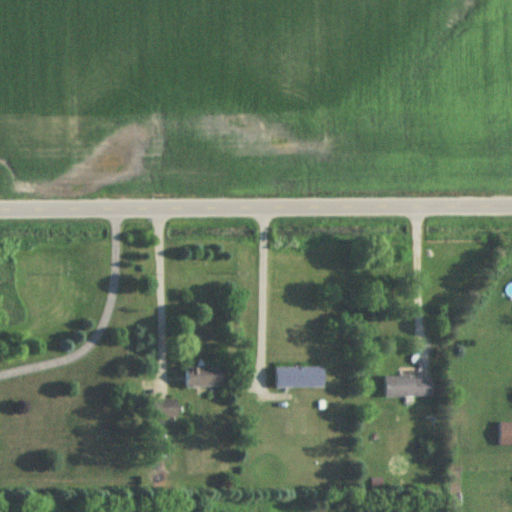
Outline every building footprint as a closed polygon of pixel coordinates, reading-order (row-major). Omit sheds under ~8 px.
[(221,386),(221,365),(184,366),(184,388),(221,386)] [(323,388),(323,367),(273,367),(273,388),(323,388)] [(382,377),(383,397),(431,397),(431,377),(382,377)] [(152,418),(177,418),(177,401),(152,401),(152,418)] [(511,422),(498,422),(498,446),(511,446),(511,422)]
